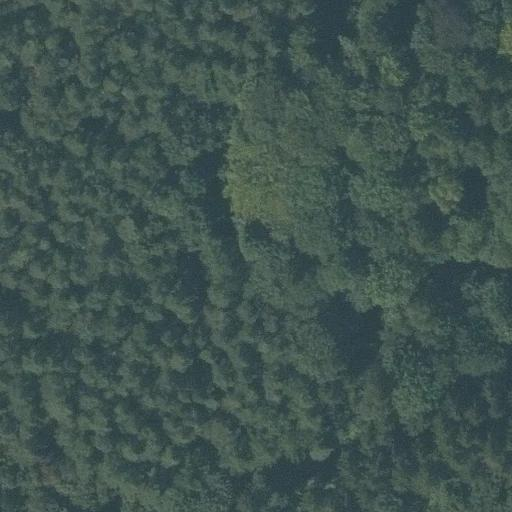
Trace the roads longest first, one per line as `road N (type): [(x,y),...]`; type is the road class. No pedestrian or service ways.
road 1 (track): [(169,511),(278,424),(371,332)]
road 2 (track): [(371,332),(448,249),(494,213)]
